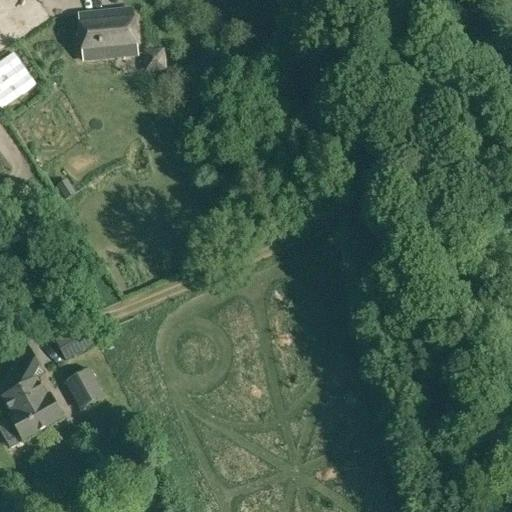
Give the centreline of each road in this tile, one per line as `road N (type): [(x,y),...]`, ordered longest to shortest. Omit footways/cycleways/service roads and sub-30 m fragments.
road 1 (unclassified): [(511,167),(413,161),(331,116),(302,74),(284,0)]
road 2 (unclassified): [(503,511),(511,388)]
